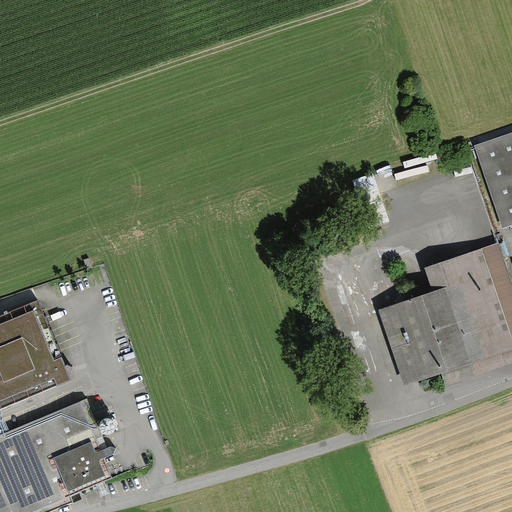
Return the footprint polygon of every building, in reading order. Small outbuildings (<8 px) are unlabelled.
[(511,224),(511,135),(477,147),(505,227),(511,224)] [(373,175),(353,182),(369,230),(389,223),(373,175)] [(452,288),(383,311),(407,382),(511,346),(511,289),(498,247),(445,265),(452,288)] [(39,298),(0,314),(0,403),(71,374),(39,298)] [(82,398),(0,431),(0,511),(12,508),(13,511),(22,511),(113,475),(82,398)]
